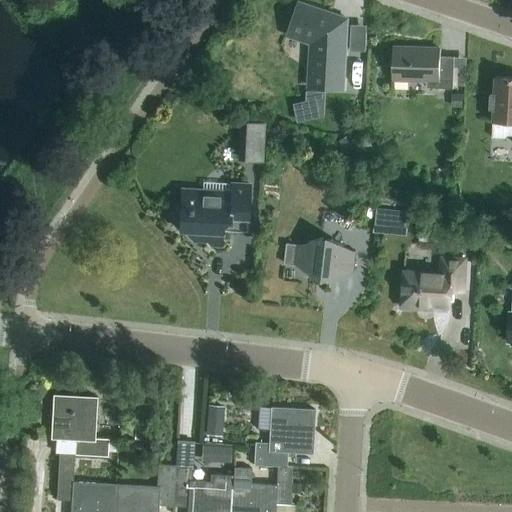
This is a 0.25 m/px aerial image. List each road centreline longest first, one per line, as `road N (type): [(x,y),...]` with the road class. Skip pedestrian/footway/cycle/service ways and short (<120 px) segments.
road 1 (unclassified): [(355,378),(0,328)]
road 2 (unclassified): [(511,430),(355,378)]
road 3 (residential): [(347,511),(355,378)]
